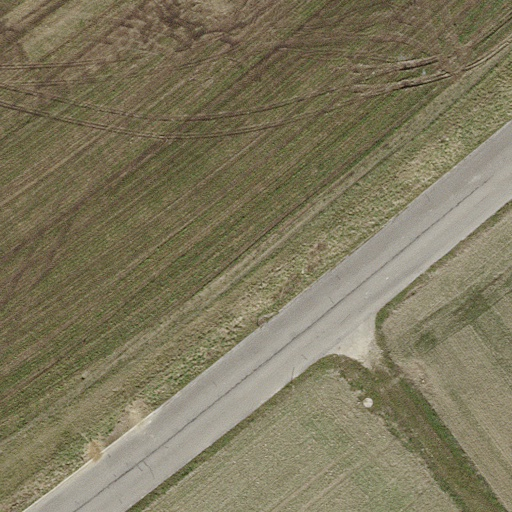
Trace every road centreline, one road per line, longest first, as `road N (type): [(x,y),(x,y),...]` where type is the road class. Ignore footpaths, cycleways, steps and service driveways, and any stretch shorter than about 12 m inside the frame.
road 1 (tertiary): [(74,511),(511,167)]
road 2 (track): [(322,320),(468,511)]
